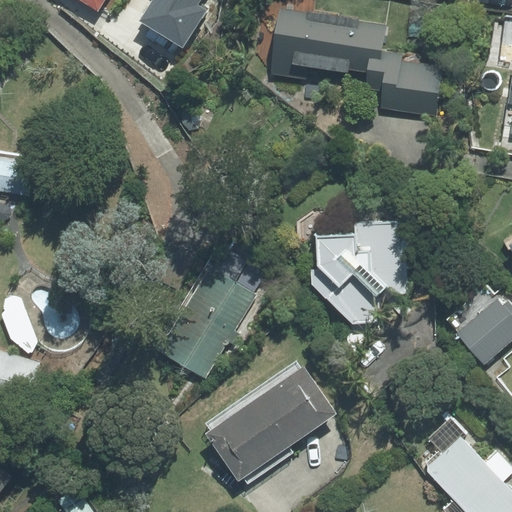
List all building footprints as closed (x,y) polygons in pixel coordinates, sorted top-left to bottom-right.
[(393,22),(285,6),(275,72),(384,87),(443,96),(449,56),(390,47),(393,22)] [(0,189),(28,194),(35,158),(0,152),(0,189)] [(363,233),(324,231),(321,289),(337,290),(335,320),(384,323),(385,292),(408,294),(412,236),(405,236),(407,204),(364,201),(363,233)] [(214,247),(158,346),(207,374),(263,275),(214,247)] [(447,313),(489,361),(511,340),(511,297),(511,296),(504,301),(485,280),(447,313)] [(53,366),(0,350),(0,397),(41,409),(53,366)] [(307,362),(210,427),(245,479),(342,413),(307,362)] [(0,487),(27,449),(0,430),(0,487)] [(490,462),(466,437),(431,470),(471,511),(511,511),(511,484),(507,480),(511,475),(511,462),(501,452),(490,462)]
